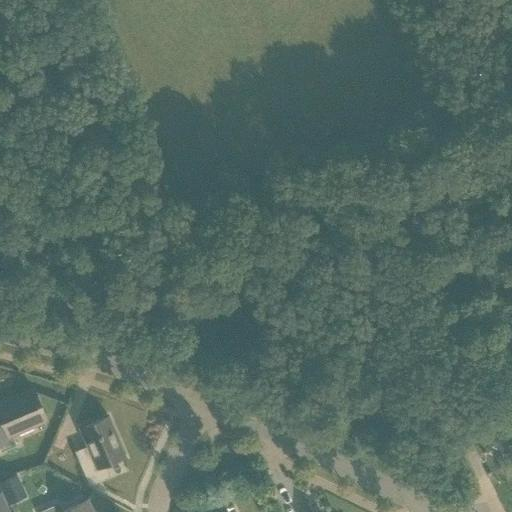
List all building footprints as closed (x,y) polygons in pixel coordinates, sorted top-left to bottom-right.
[(337,203),(299,217),(305,232),(342,218),(337,203)] [(0,451),(1,453),(18,445),(14,435),(47,421),(33,389),(0,403),(0,451)] [(90,449),(78,454),(88,479),(91,486),(111,478),(108,471),(105,465),(126,456),(109,417),(81,428),(90,449)] [(0,493),(0,511),(10,511),(2,493),(0,493)] [(42,511),(92,511),(87,501),(63,511),(55,511),(53,507),(42,511)]
